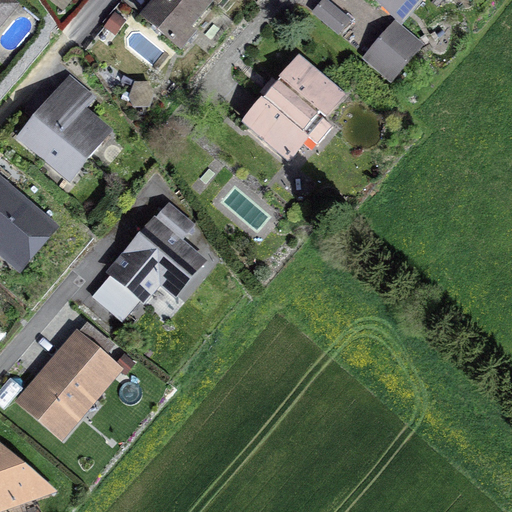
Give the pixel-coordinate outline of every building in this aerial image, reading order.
[(7,0),(0,0),(0,23),(15,5),(7,0)] [(206,0),(157,0),(143,17),(176,45),(211,3),(206,0)] [(263,104),(246,124),(288,159),(305,139),(301,136),(304,133),(318,144),(332,128),(318,116),(320,113),(325,117),(342,96),(300,61),(283,81),(281,79),(262,102),(263,104)] [(32,124),(21,137),(62,171),(75,155),(84,163),(108,135),(63,97),(41,123),(32,124)] [(0,184),(0,250),(20,267),(38,245),(25,235),(39,218),(0,184)] [(192,226),(170,207),(113,274),(143,301),(160,281),(175,294),(202,263),(178,243),(192,226)] [(48,372),(23,403),(61,436),(77,415),(72,411),(110,366),(78,338),(54,366),(58,369),(53,376),(48,372)] [(0,508),(49,491),(0,449),(0,508)]
